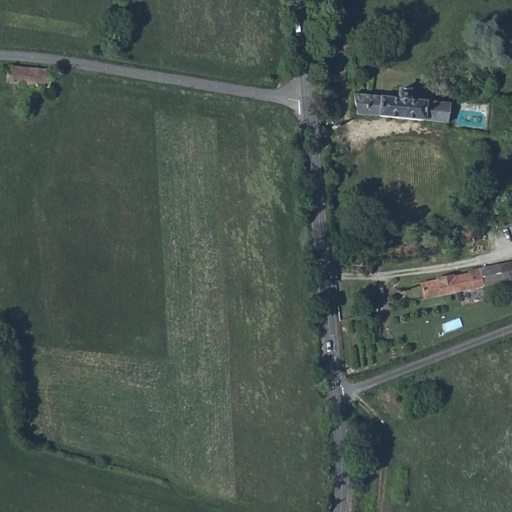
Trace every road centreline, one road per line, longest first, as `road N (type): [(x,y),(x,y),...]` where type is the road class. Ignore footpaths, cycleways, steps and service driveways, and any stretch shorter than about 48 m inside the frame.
road 1 (unclassified): [(0,55),(307,101)]
road 2 (unclassified): [(307,101),(336,392)]
road 3 (unclassified): [(336,392),(511,327)]
road 4 (track): [(378,511),(385,423),(351,389)]
road 5 (unclassified): [(336,392),(339,511)]
